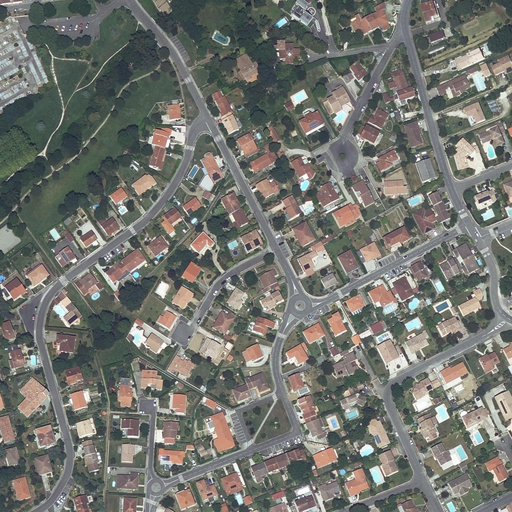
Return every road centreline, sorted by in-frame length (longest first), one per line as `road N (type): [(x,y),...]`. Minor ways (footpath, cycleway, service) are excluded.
road 1 (residential): [(51,292),(147,219),(179,175),(193,131),(208,120)]
road 2 (residential): [(508,319),(387,392),(423,478)]
road 3 (residential): [(35,511),(60,488),(69,460),(39,339)]
road 4 (residential): [(308,305),(468,224)]
road 5 (residential): [(403,25),(452,191)]
road 6 (residential): [(208,120),(276,250)]
road 7 (residential): [(183,334),(221,281),(276,250)]
road 8 (residential): [(181,478),(296,427)]
road 9 (residential): [(294,312),(275,362),(296,427)]
